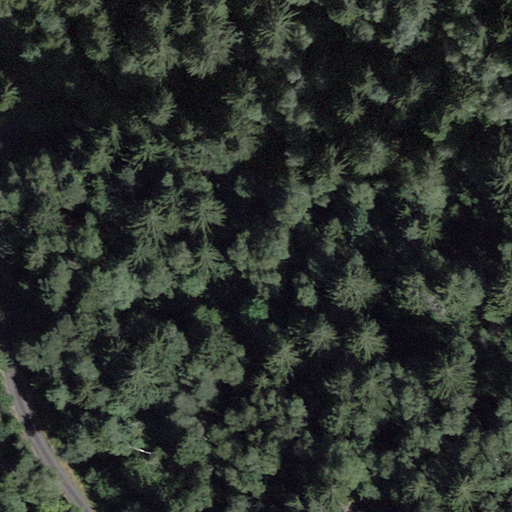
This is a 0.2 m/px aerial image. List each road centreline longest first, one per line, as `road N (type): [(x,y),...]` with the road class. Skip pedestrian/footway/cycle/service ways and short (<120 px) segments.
road 1 (unclassified): [(0,288),(19,403),(50,468),(83,511)]
road 2 (unclassified): [(0,14),(15,23),(37,82),(26,117),(0,137)]
